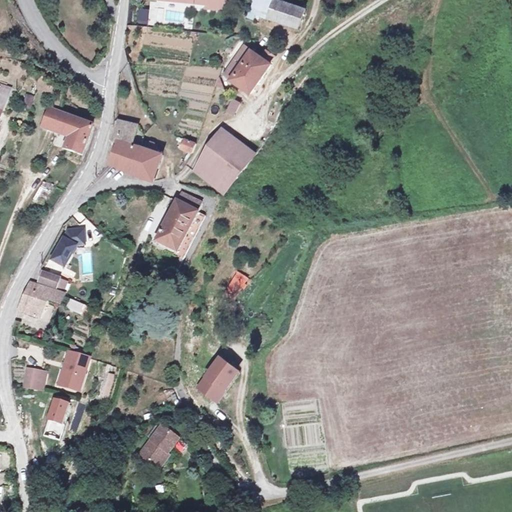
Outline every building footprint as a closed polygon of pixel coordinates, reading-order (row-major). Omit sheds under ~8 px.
[(163,0),(163,3),(209,8),(209,12),(221,13),(222,0),(163,0)] [(271,0),(257,0),(252,16),(300,32),(307,12),(271,0)] [(247,49),(232,69),(240,75),(234,84),(253,97),(274,68),(272,67),(276,61),(267,55),(266,58),(257,52),(255,55),(247,49)] [(29,110),(33,97),(25,94),(20,107),(29,110)] [(232,99),(226,110),(234,114),(239,103),(232,99)] [(91,128),(88,124),(60,114),(45,109),(39,128),(53,133),(67,139),(64,149),(82,155),(91,128)] [(113,120),(107,139),(118,143),(118,142),(127,145),(128,144),(129,144),(135,126),(113,120)] [(220,130),(205,150),(193,171),(198,174),(201,169),(215,178),(245,144),(220,130)] [(111,164),(129,172),(137,147),(129,144),(128,144),(127,145),(118,142),(118,143),(107,139),(107,140),(117,144),(111,164)] [(196,143),(184,139),(181,148),(191,152),(196,143)] [(129,172),(153,179),(161,154),(157,153),(158,150),(155,149),(156,145),(153,144),(150,143),(148,150),(137,147),(129,172)] [(256,150),(245,144),(215,178),(226,184),(256,150)] [(198,174),(221,189),(226,184),(215,178),(201,169),(198,174)] [(40,202),(49,205),(58,184),(48,180),(40,202)] [(180,254),(203,205),(180,195),(156,245),(180,254)] [(84,245),(82,231),(77,231),(77,228),(65,229),(48,259),(63,268),(75,246),(84,245)] [(67,282),(42,271),(37,282),(63,292),(67,282)] [(228,287),(239,293),(247,277),(236,271),(228,287)] [(29,281),(16,308),(37,317),(45,299),(60,305),(63,295),(52,291),(52,290),(29,281)] [(80,314),(83,305),(68,300),(65,308),(80,314)] [(47,322),(54,308),(46,304),(39,318),(47,322)] [(68,352),(58,384),(76,390),(81,372),(85,373),(89,359),(68,352)] [(239,372),(218,356),(195,388),(216,403),(239,372)] [(37,391),(42,371),(27,368),(22,389),(37,393),(37,391)] [(42,371),(37,391),(42,393),(47,373),(42,371)] [(79,391),(85,373),(81,372),(76,390),(79,391)] [(108,401),(111,374),(105,373),(101,400),(108,401)] [(62,427),(67,402),(52,399),(46,423),(62,427)] [(163,427),(142,455),(157,466),(167,451),(170,453),(180,439),(163,427)] [(167,451),(157,466),(161,469),(172,455),(170,453),(167,451)]
